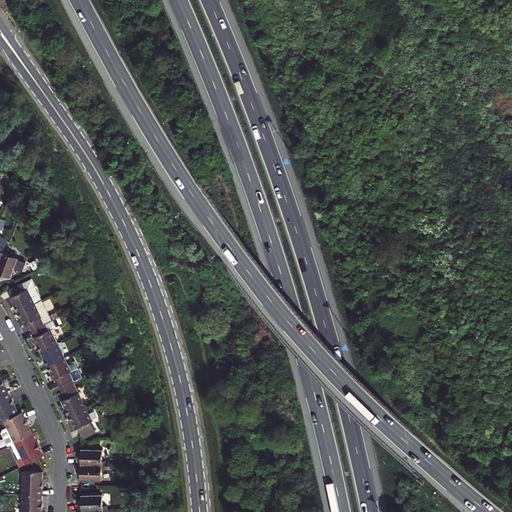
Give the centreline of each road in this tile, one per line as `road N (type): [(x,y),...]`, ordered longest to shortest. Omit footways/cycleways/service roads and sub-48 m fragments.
road 1 (motorway): [(80,0),(171,161),(231,246),(379,414),(486,511)]
road 2 (motorway): [(178,0),(279,271),(341,511)]
road 3 (motorway): [(371,511),(318,297),(209,0)]
road 4 (tertiary): [(199,511),(184,394),(155,300),(104,187),(39,88)]
road 5 (residential): [(59,511),(57,432),(0,316)]
